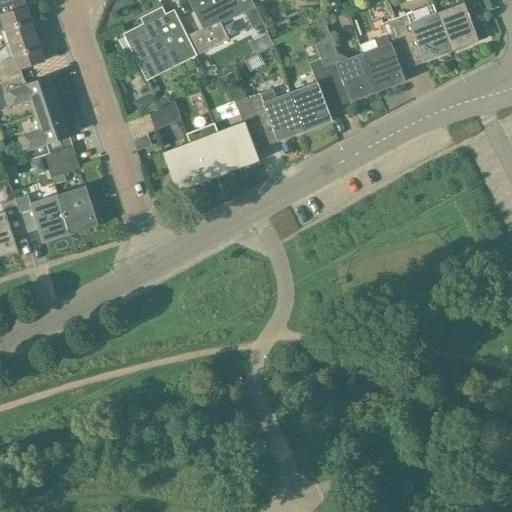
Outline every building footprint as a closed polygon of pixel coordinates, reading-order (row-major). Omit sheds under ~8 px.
[(188,0),(202,27),(190,34),(199,53),(227,39),(218,21),(243,9),(247,17),(248,17),(255,30),(264,25),(251,0),(188,0)] [(464,4),(437,14),(451,53),(479,42),(464,4)] [(451,53),(437,14),(433,5),(394,20),(405,48),(417,44),(424,63),(451,53)] [(0,28),(4,27),(9,42),(35,33),(26,7),(1,15),(0,10),(0,28)] [(147,79),(188,59),(196,55),(174,10),(165,14),(162,8),(150,14),(153,20),(124,34),(147,79)] [(352,102),(378,92),(363,53),(350,58),(336,52),(323,20),(308,26),(321,60),(332,87),(344,83),(352,102)] [(363,53),(378,92),(406,82),(402,71),(394,52),(405,48),(394,20),(382,25),(386,36),(374,41),(377,48),(363,53)] [(44,62),(35,33),(9,42),(14,57),(0,61),(0,77),(2,85),(23,78),(20,69),(44,62)] [(317,82),(290,93),(305,132),(333,121),(321,91),(332,87),(321,60),(310,64),(317,82)] [(30,99),(35,114),(65,105),(59,87),(53,89),(50,77),(25,85),(23,78),(2,85),(9,105),(30,99)] [(272,122),(279,142),(305,132),(290,93),(277,98),(273,89),(261,94),(249,98),(259,127),(272,122)] [(148,111),(152,121),(177,107),(174,98),(148,111)] [(243,122),(217,132),(232,172),(260,161),(248,131),(259,127),(249,98),(236,103),(243,122)] [(27,158),(44,153),(48,152),(45,143),(69,136),(65,124),(71,122),(65,105),(35,114),(40,131),(21,137),(27,158)] [(177,107),(152,121),(155,132),(181,118),(177,107)] [(187,135),(190,143),(205,182),(232,172),(217,132),(214,125),(187,135)] [(205,182),(190,143),(163,153),(178,192),(205,182)] [(44,153),(48,165),(71,158),(67,146),(48,152),(44,153)] [(74,169),(71,158),(48,165),(52,176),(74,169)] [(85,186),(57,195),(70,234),(97,225),(85,186)] [(28,195),(15,199),(24,227),(36,223),(42,242),(70,234),(57,195),(30,203),(28,195)] [(4,211),(0,212),(0,256),(18,251),(12,231),(24,227),(15,199),(1,203),(4,211)]
